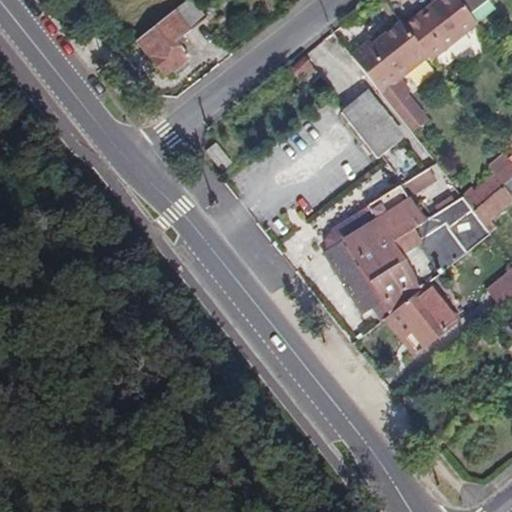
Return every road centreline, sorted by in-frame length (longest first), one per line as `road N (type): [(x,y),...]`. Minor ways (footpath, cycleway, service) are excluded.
road 1 (secondary): [(414,511),(133,159)]
road 2 (residential): [(133,159),(334,0)]
road 3 (secondary): [(133,159),(5,0)]
